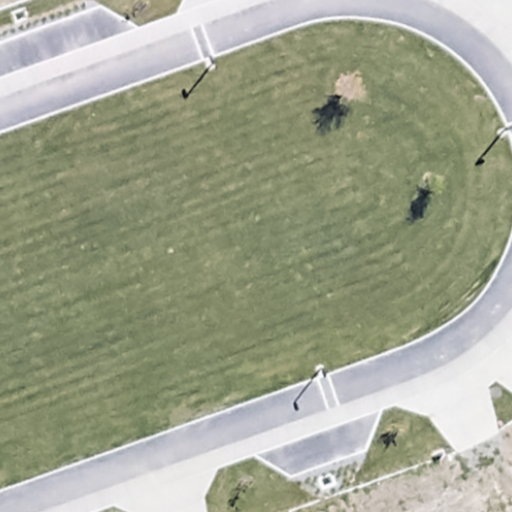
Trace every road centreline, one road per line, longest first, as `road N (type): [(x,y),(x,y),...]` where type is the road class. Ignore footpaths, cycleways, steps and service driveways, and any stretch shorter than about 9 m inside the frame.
road 1 (residential): [(511,279),(446,348),(4,511)]
road 2 (residential): [(0,110),(235,27),(350,0)]
road 3 (residential): [(380,0),(419,3),(471,42),(511,94)]
